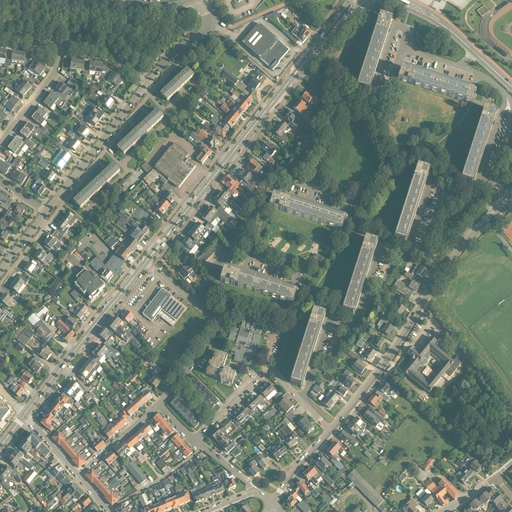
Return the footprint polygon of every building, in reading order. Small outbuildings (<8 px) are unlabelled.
[(262,4),(266,0),(265,0),(263,2),(259,6),(258,8),(255,11),(258,8),(260,6),(262,4)] [(487,10),(487,9),(484,6),(476,11),(481,18),(487,14),(486,14),(485,12),(487,10)] [(369,92),(392,20),(380,16),(357,88),(369,92)] [(259,24),(248,37),(242,44),(270,68),(273,71),(276,68),(274,66),(277,63),(278,64),(280,62),(279,62),(289,51),(287,48),(259,24)] [(296,30),(307,39),(311,34),(302,27),(301,28),(299,27),(296,30)] [(307,39),(296,30),(295,29),(292,33),(292,34),(292,35),(289,39),(296,44),(299,41),(301,42),(301,43),(303,44),(307,39)] [(5,67),(8,67),(9,57),(6,56),(7,52),(1,51),(0,54),(0,59),(6,61),(5,67)] [(8,67),(11,67),(12,61),(18,62),(19,53),(13,52),(12,57),(9,57),(8,67)] [(24,68),(25,69),(30,64),(25,60),(26,54),(19,53),(18,62),(25,63),(24,66),(24,68)] [(77,70),(78,62),(72,61),(72,63),(68,63),(67,68),(71,69),(77,70)] [(30,69),(35,73),(40,66),(38,65),(39,64),(35,62),(32,65),(30,64),(25,69),(26,70),(25,71),(27,72),(28,71),(30,69)] [(83,75),(86,75),(87,68),(84,68),(85,63),(78,62),(77,70),(84,71),(83,75)] [(89,76),(90,72),(96,73),(97,65),(91,64),(90,69),(87,68),(86,75),(89,76)] [(104,66),(97,65),(96,73),(95,77),(102,78),(102,80),(103,81),(108,75),(106,74),(109,70),(105,67),(103,67),(104,66)] [(35,73),(40,77),(45,70),(42,67),(40,66),(35,73)] [(251,88),(248,90),(253,94),(261,84),(258,82),(262,76),(261,76),(263,73),(257,68),(255,71),(256,72),(254,74),(253,74),(251,76),(253,79),(248,86),(251,88)] [(470,104),(473,95),(474,95),(475,92),(474,92),(474,91),(402,68),(398,82),(402,83),(469,105),(470,104)] [(174,82),(180,89),(194,77),(187,70),(181,75),(180,77),(174,82)] [(235,85),(238,81),(225,71),(222,76),(235,85)] [(108,80),(113,84),(118,78),(116,76),(117,76),(113,73),(110,77),(108,75),(103,81),(106,83),(108,80)] [(30,82),(28,81),(24,77),(22,80),(24,82),(20,87),(27,92),(32,87),(28,84),(30,82)] [(113,84),(118,88),(123,81),(120,79),(118,78),(113,84)] [(67,84),(70,87),(73,89),(75,86),(76,79),(71,79),(67,84)] [(167,102),(180,89),(174,82),(168,88),(168,87),(166,89),(167,89),(161,95),(167,102)] [(63,95),(66,92),(71,96),(76,91),(73,89),(70,87),(68,89),(61,84),(56,90),(63,95)] [(12,88),(9,90),(14,94),(18,97),(20,94),(23,97),(27,92),(20,87),(17,92),(12,88)] [(5,99),(6,100),(15,107),(20,102),(12,96),(14,94),(9,90),(7,88),(5,91),(10,95),(6,100),(5,99)] [(106,93),(103,90),(101,93),(103,95),(101,97),(104,99),(101,103),(109,109),(114,103),(107,97),(109,95),(106,93)] [(239,100),(249,108),(253,103),(246,97),(244,100),(232,90),(230,92),(239,100)] [(55,96),(53,94),(49,99),(55,104),(58,107),(62,102),(63,103),(65,100),(57,94),(55,96)] [(313,94),(311,97),(306,94),(302,99),(309,104),(311,101),(315,104),(319,99),(313,94)] [(228,100),(244,113),(249,108),(239,100),(237,102),(232,98),(231,98),(229,97),(228,99),(228,100)] [(55,104),(49,99),(44,105),(51,110),(55,104)] [(11,113),(15,107),(6,100),(2,105),(11,113)] [(230,110),(240,118),(244,113),(228,100),(226,102),(230,105),(229,106),(232,108),(230,110)] [(308,108),(305,106),(299,102),(294,109),(302,115),(305,112),(308,108)] [(230,115),(229,117),(236,123),(240,118),(230,110),(222,104),(219,107),(221,109),(220,109),(227,114),(228,113),(230,115)] [(497,112),(488,110),(484,108),(461,181),(474,185),(497,112)] [(45,121),(49,116),(41,109),(37,114),(45,121)] [(104,115),(96,109),(92,114),(100,121),(104,115)] [(150,118),(144,124),(150,131),(164,118),(157,111),(151,116),(149,118),(150,118)] [(32,119),(39,125),(41,126),(45,121),(37,114),(32,119)] [(92,115),(87,120),(95,127),(100,121),(92,114),(92,115)] [(289,114),(285,119),(292,125),(293,123),(296,125),(296,124),(299,126),(298,126),(301,129),(304,125),(301,122),(301,123),(289,114)] [(230,129),(223,124),(221,127),(217,123),(220,120),(220,119),(216,116),(211,122),(213,124),(226,135),(230,129)] [(231,129),(236,123),(229,117),(226,120),(222,116),(220,119),(220,120),(224,123),(231,129)] [(305,125),(310,129),(313,124),(314,123),(305,116),(300,121),(305,125)] [(85,139),(90,133),(85,128),(87,125),(77,117),(75,120),(81,125),(80,125),(82,127),(77,133),(85,139)] [(28,123),(24,129),(31,134),(33,136),(37,131),(43,136),(45,133),(41,130),(39,128),(37,130),(28,123)] [(212,127),(210,125),(207,123),(203,127),(212,134),(213,133),(216,135),(217,135),(219,137),(220,135),(223,138),(226,135),(213,124),(212,127)] [(277,128),(287,136),(288,134),(287,133),(290,130),(288,128),(289,127),(286,125),(285,126),(282,123),(277,128)] [(136,131),(130,136),(137,143),(150,131),(144,124),(138,129),(136,130),(136,131)] [(287,136),(277,128),(274,133),(276,136),(275,136),(282,142),(287,136)] [(20,134),(27,139),(31,134),(24,129),(20,134)] [(200,146),(198,148),(202,151),(202,152),(204,154),(209,157),(212,153),(210,152),(211,151),(203,144),(204,142),(197,136),(195,135),(192,132),(190,135),(194,139),(194,142),(195,142),(194,142),(200,146)] [(208,137),(209,136),(206,133),(205,134),(201,132),(197,136),(204,142),(205,141),(208,143),(207,144),(212,147),(214,145),(216,147),(217,145),(218,146),(219,144),(215,141),(216,140),(213,137),(211,139),(208,137)] [(119,151),(120,151),(124,155),(137,143),(130,136),(125,141),(123,143),(117,148),(119,150),(118,150),(119,151)] [(319,144),(322,141),(317,136),(314,139),(319,144)] [(17,139),(13,144),(22,151),(26,146),(32,150),(33,148),(25,142),(24,144),(17,139)] [(27,139),(25,142),(33,148),(34,147),(35,146),(31,143),(29,141),(27,140),(27,139)] [(81,145),(74,140),(69,147),(76,152),(81,145)] [(305,150),(307,148),(313,152),(316,149),(306,140),(303,144),(304,145),(305,146),(304,147),(303,147),(302,148),(305,150)] [(22,151),(13,144),(9,149),(18,156),(16,159),(19,160),(21,162),(23,159),(19,157),(20,155),(19,155),(22,151)] [(155,168),(153,171),(159,176),(166,184),(168,181),(171,183),(171,182),(178,188),(195,168),(188,162),(185,160),(189,155),(175,144),(171,149),(171,148),(155,168)] [(273,149),(267,144),(265,146),(264,146),(262,148),(263,148),(262,149),(268,153),(263,158),(267,162),(272,166),(276,161),(271,157),(276,152),(273,149)] [(204,154),(202,152),(202,153),(196,160),(199,162),(202,165),(209,157),(204,154)] [(66,164),(71,158),(67,156),(68,155),(64,153),(59,159),(66,164)] [(41,160),(49,166),(51,164),(43,158),(41,160)] [(11,167),(14,168),(19,160),(16,159),(12,165),(7,162),(5,164),(1,171),(6,175),(11,167)] [(66,164),(59,159),(55,165),(61,170),(66,164)] [(12,178),(17,181),(21,174),(23,171),(18,168),(21,162),(19,160),(14,168),(16,170),(12,178)] [(49,166),(41,160),(41,161),(40,160),(39,163),(42,165),(41,166),(46,170),(49,166)] [(252,161),(248,166),(252,170),(251,172),(260,182),(263,178),(258,173),(262,168),(256,163),(255,163),(252,161)] [(151,184),(156,179),(159,176),(153,171),(146,163),(141,167),(149,175),(143,180),(147,185),(149,186),(151,184)] [(107,185),(121,172),(114,165),(100,178),(107,185)] [(278,177),(281,176),(288,169),(283,165),(275,174),(278,177)] [(394,239),(402,241),(407,243),(430,171),(418,166),(416,172),(394,239)] [(45,178),(51,183),(56,177),(50,172),(49,172),(48,171),(43,177),(45,178)] [(245,171),(239,177),(241,179),(238,182),(254,196),(258,191),(255,189),(257,187),(253,184),(256,181),(245,171)] [(21,174),(17,181),(23,185),(27,178),(21,174)] [(159,176),(156,179),(158,181),(157,181),(163,187),(164,187),(166,189),(168,186),(166,184),(159,176)] [(226,191),(234,199),(238,195),(232,190),(237,184),(226,176),(221,182),(230,189),(228,192),(226,191)] [(87,190),(93,197),(107,185),(100,178),(87,190)] [(41,196),(46,190),(41,186),(43,183),(39,180),(35,185),(39,188),(36,192),(41,196)] [(74,202),(80,209),(93,197),(87,190),(74,202)] [(160,196),(171,204),(171,203),(172,204),(173,202),(173,201),(175,199),(171,195),(172,195),(165,190),(160,196)] [(149,191),(148,192),(160,205),(166,210),(167,209),(168,209),(170,206),(163,200),(162,202),(149,191)] [(230,208),(229,209),(231,207),(229,206),(232,202),(241,211),(243,208),(239,204),(237,202),(234,199),(226,191),(224,194),(223,193),(221,195),(220,195),(219,197),(219,198),(225,203),(225,204),(230,208)] [(162,215),(166,210),(160,205),(148,192),(148,193),(153,198),(152,198),(151,197),(148,201),(150,202),(149,203),(155,207),(154,209),(162,215)] [(274,196),(270,208),(342,231),(346,219),(274,196)] [(217,210),(219,212),(227,220),(230,223),(233,221),(224,211),(227,209),(228,210),(229,209),(230,208),(225,204),(225,203),(219,198),(217,200),(216,200),(215,202),(216,202),(215,203),(220,207),(217,210)] [(13,203),(6,199),(1,208),(6,211),(2,218),(6,220),(12,210),(9,208),(13,203)] [(238,200),(237,202),(239,204),(243,208),(245,207),(238,200)] [(21,217),(25,211),(19,207),(15,213),(14,216),(20,220),(21,217)] [(207,212),(207,213),(215,220),(217,217),(224,223),(227,220),(219,212),(217,214),(217,213),(211,208),(209,210),(208,210),(207,212)] [(121,211),(118,215),(126,221),(129,217),(121,211)] [(209,224),(207,226),(210,229),(211,230),(212,231),(215,228),(211,225),(215,220),(207,213),(202,218),(209,224)] [(63,221),(71,227),(76,221),(75,221),(76,220),(81,224),(82,222),(75,216),(72,219),(68,215),(63,221)] [(131,226),(126,221),(118,215),(112,223),(128,235),(139,244),(145,236),(138,230),(137,230),(131,225),(131,226)] [(7,228),(8,229),(11,224),(6,221),(3,226),(7,228)] [(71,227),(63,221),(58,228),(66,234),(70,227),(71,228),(71,227)] [(133,222),(131,225),(137,230),(138,230),(145,236),(149,231),(142,226),(140,228),(133,222)] [(10,236),(4,232),(7,228),(3,226),(1,224),(0,225),(0,229),(1,230),(0,231),(0,238),(5,242),(10,236)] [(198,224),(193,230),(204,239),(204,238),(200,235),(204,230),(207,232),(209,229),(211,230),(210,229),(207,226),(207,227),(204,224),(202,227),(198,224)] [(196,246),(198,247),(200,244),(204,239),(193,230),(189,235),(193,238),(190,241),(187,238),(186,238),(196,246)] [(64,238),(60,234),(56,231),(50,238),(45,244),(51,250),(54,246),(59,250),(61,247),(58,245),(64,238)] [(128,235),(124,240),(135,249),(139,244),(128,235)] [(183,243),(184,243),(188,246),(185,250),(189,255),(196,246),(186,238),(186,239),(185,239),(185,240),(183,243)] [(111,250),(115,254),(124,264),(131,254),(123,247),(121,247),(118,243),(117,243),(113,239),(107,244),(111,250)] [(342,311),(355,315),(378,243),(365,239),(342,311)] [(131,254),(135,249),(124,240),(122,243),(124,245),(123,247),(131,254)] [(35,257),(42,263),(45,265),(47,261),(50,263),(54,257),(50,254),(47,257),(47,256),(40,251),(35,257)] [(124,264),(115,254),(105,266),(94,254),(87,261),(101,278),(102,278),(109,283),(124,264)] [(416,266),(411,275),(413,276),(415,274),(422,279),(425,275),(426,276),(429,272),(419,266),(421,264),(412,258),(410,262),(416,266)] [(37,279),(44,269),(39,265),(37,269),(30,263),(25,270),(37,278),(37,279)] [(193,273),(188,267),(186,270),(185,269),(184,269),(183,269),(181,270),(182,271),(181,272),(180,273),(179,273),(179,274),(178,274),(184,281),(190,275),(194,280),(197,277),(193,273)] [(83,269),(85,271),(77,279),(79,281),(75,285),(84,295),(87,293),(93,300),(102,292),(103,293),(101,290),(105,287),(95,275),(94,275),(93,275),(92,276),(93,277),(94,278),(93,279),(83,269)] [(220,282),(293,304),(297,292),(224,269),(223,274),(221,273),(220,277),(222,278),(220,282)] [(10,288),(17,293),(24,284),(26,285),(29,281),(20,275),(18,278),(19,279),(18,280),(17,279),(10,288)] [(398,281),(393,289),(407,297),(411,290),(416,293),(420,287),(409,280),(406,286),(398,281)] [(163,290),(143,316),(152,322),(157,316),(157,315),(173,327),(187,309),(163,290)] [(206,290),(200,295),(203,298),(209,293),(206,290)] [(13,296),(11,299),(5,295),(0,301),(6,306),(9,308),(12,304),(13,301),(15,302),(17,299),(13,296)] [(80,304),(83,301),(81,298),(79,296),(76,301),(79,303),(77,305),(71,301),(70,303),(84,314),(88,310),(81,305),(80,304)] [(395,306),(396,303),(390,299),(386,305),(389,307),(392,304),(395,306)] [(75,312),(74,314),(80,320),(84,314),(70,303),(69,304),(70,305),(69,307),(75,312)] [(398,305),(394,312),(401,316),(405,310),(398,305)] [(37,331),(44,340),(45,341),(48,338),(47,337),(52,333),(39,318),(43,314),(44,315),(49,311),(48,310),(44,306),(28,320),(34,328),(37,331)] [(0,310),(0,320),(4,314),(11,319),(13,316),(3,309),(1,312),(0,310)] [(63,309),(61,312),(67,317),(70,315),(63,309)] [(291,383),(299,386),(303,387),(326,315),(314,311),(291,383)] [(134,318),(127,313),(122,319),(129,324),(134,318)] [(388,336),(393,328),(386,324),(388,320),(385,317),(381,321),(383,323),(379,330),(383,332),(382,332),(388,336)] [(70,318),(66,323),(73,329),(77,323),(76,323),(77,323),(75,321),(74,321),(70,318)] [(127,327),(115,318),(111,323),(124,333),(129,340),(130,339),(138,350),(141,347),(132,337),(128,332),(126,331),(128,329),(127,328),(127,327)] [(75,334),(60,321),(56,324),(59,327),(57,328),(64,334),(61,337),(67,343),(75,334)] [(233,328),(228,342),(234,344),(231,354),(236,355),(234,360),(248,365),(251,355),(252,355),(253,354),(253,353),(252,353),(250,352),(251,349),(256,351),(260,337),(259,337),(260,333),(261,333),(263,326),(253,323),(252,324),(243,321),(241,327),(240,326),(238,330),(233,328)] [(124,333),(111,323),(108,328),(115,333),(114,334),(117,336),(118,335),(127,342),(129,340),(124,333)] [(25,347),(34,336),(26,329),(25,331),(21,327),(13,337),(18,341),(17,341),(25,347)] [(111,351),(113,353),(115,355),(117,354),(118,353),(115,349),(112,347),(108,343),(113,337),(108,332),(105,329),(99,336),(106,342),(104,345),(109,348),(112,351),(111,351)] [(380,349),(385,341),(379,338),(376,336),(377,334),(372,331),(370,334),(375,337),(374,338),(377,340),(374,345),(380,349)] [(464,360),(458,356),(453,362),(434,346),(437,343),(436,342),(431,338),(419,352),(413,347),(412,349),(408,354),(412,358),(410,360),(412,361),(403,372),(429,394),(445,374),(450,378),(454,373),(450,370),(451,368),(455,371),(464,360)] [(363,353),(361,355),(360,356),(367,361),(369,359),(372,361),(376,354),(369,350),(366,348),(364,346),(365,344),(360,340),(356,345),(361,349),(362,349),(363,350),(362,352),(363,353)] [(21,353),(25,348),(19,343),(15,348),(21,353)] [(50,349),(43,344),(41,347),(42,348),(38,354),(40,356),(47,361),(49,358),(50,359),(52,356),(51,356),(47,352),(50,349)] [(105,358),(107,360),(110,356),(113,353),(111,351),(112,351),(109,348),(107,350),(101,345),(97,350),(104,355),(106,357),(105,358)] [(93,358),(98,362),(100,360),(104,355),(97,350),(94,354),(95,355),(93,358)] [(221,380),(220,382),(224,383),(225,381),(229,382),(228,384),(232,385),(235,375),(224,371),(223,368),(226,356),(215,352),(214,356),(216,357),(215,361),(213,360),(212,364),(210,363),(208,367),(210,368),(209,372),(207,371),(206,375),(221,380)] [(363,366),(364,365),(361,363),(363,361),(357,356),(357,357),(350,352),(348,355),(358,362),(355,366),(357,367),(355,370),(361,375),(366,368),(363,366)] [(42,368),(38,364),(40,361),(35,357),(33,360),(30,363),(34,366),(32,369),(34,371),(33,371),(34,372),(34,371),(37,373),(42,368)] [(98,362),(93,358),(91,360),(90,359),(87,364),(96,371),(100,367),(101,368),(103,366),(98,362)] [(96,371),(87,364),(83,369),(92,376),(95,371),(96,372),(96,371)] [(158,374),(161,371),(154,364),(151,367),(158,374)] [(92,376),(83,369),(79,374),(80,375),(78,377),(83,381),(85,379),(88,381),(92,376)] [(20,375),(23,377),(18,383),(24,387),(27,383),(28,384),(33,378),(26,373),(23,371),(20,375)] [(347,380),(344,384),(351,389),(355,383),(351,380),(352,379),(349,377),(351,374),(347,371),(342,377),(347,380)] [(157,378),(159,376),(154,372),(152,374),(155,377),(150,383),(156,388),(161,382),(157,378)] [(333,378),(326,372),(323,376),(330,382),(333,378)] [(211,411),(217,405),(219,403),(216,400),(215,401),(193,379),(186,386),(188,389),(189,388),(191,390),(191,391),(193,393),(194,393),(196,395),(196,396),(198,398),(201,400),(200,401),(203,403),(203,402),(206,405),(205,405),(211,411)] [(77,389),(79,387),(72,382),(68,387),(78,395),(81,392),(77,389)] [(344,397),(348,392),(342,388),(344,386),(340,383),(335,391),(344,397)] [(410,396),(413,393),(401,383),(399,386),(410,396)] [(266,384),(263,387),(270,395),(273,397),(277,393),(276,393),(278,390),(274,385),(271,388),(267,384),(266,385),(266,384)] [(380,387),(378,390),(384,395),(387,391),(393,396),(397,390),(391,385),(389,388),(384,384),(381,387),(380,387)] [(20,386),(18,385),(12,393),(18,397),(25,389),(20,386)] [(145,389),(147,392),(143,395),(148,401),(152,397),(151,396),(154,394),(148,386),(145,389)] [(78,395),(68,387),(64,392),(71,397),(75,399),(78,395)] [(266,399),(270,395),(263,387),(260,390),(259,392),(263,396),(261,398),(265,403),(267,400),(266,399)] [(135,391),(133,393),(143,405),(148,401),(143,395),(140,398),(135,391)] [(89,395),(92,399),(96,404),(99,402),(91,393),(89,395)] [(134,403),(139,409),(143,405),(133,393),(131,394),(133,397),(131,399),(134,403)] [(333,404),(338,398),(332,393),(328,399),(325,397),(333,404)] [(64,396),(60,400),(66,405),(68,403),(72,406),(73,404),(70,400),(64,396)] [(263,405),(265,403),(261,398),(258,400),(254,396),(253,397),(252,396),(249,399),(257,407),(261,403),(263,405)] [(373,396),(368,402),(376,408),(380,403),(383,399),(378,396),(376,398),(373,396)] [(178,397),(174,400),(170,404),(172,407),(173,406),(176,408),(175,409),(177,411),(178,411),(180,413),(180,414),(182,416),(183,415),(185,418),(184,419),(187,421),(187,420),(190,423),(189,423),(195,429),(203,421),(200,418),(199,419),(178,397)] [(325,397),(321,402),(329,409),(333,404),(325,397)] [(64,407),(66,405),(60,400),(59,399),(55,404),(66,413),(68,410),(64,407)] [(250,408),(247,410),(252,415),(254,413),(253,411),(257,407),(249,399),(246,402),(247,403),(246,404),(250,408)] [(289,401),(288,401),(286,399),(282,402),(279,400),(275,405),(277,407),(278,406),(282,410),(290,403),(289,402),(289,401)] [(0,421),(1,421),(2,423),(10,413),(0,401),(0,421)] [(139,409),(134,403),(130,407),(135,413),(139,409)] [(285,415),(287,418),(292,413),(290,411),(294,407),(292,405),(292,404),(290,404),(290,403),(282,410),(286,414),(285,415)] [(55,404),(51,409),(58,414),(68,423),(71,420),(64,415),(66,413),(55,404)] [(135,413),(130,407),(129,407),(127,404),(123,408),(124,409),(121,411),(125,416),(128,414),(130,417),(135,413)] [(239,409),(236,412),(244,420),(248,416),(249,417),(252,415),(247,410),(245,413),(241,408),(240,410),(239,409)] [(51,409),(47,414),(58,422),(60,419),(57,416),(58,414),(51,409)] [(372,415),(368,411),(363,417),(376,427),(378,424),(376,422),(378,420),(376,418),(377,417),(378,418),(383,422),(385,420),(375,412),(372,415)] [(240,424),(244,420),(236,412),(233,415),(234,415),(233,416),(236,421),(234,423),(239,428),(241,425),(240,424)] [(117,422),(122,427),(127,423),(124,421),(126,419),(122,414),(120,416),(121,418),(120,419),(117,416),(116,416),(114,413),(112,415),(114,418),(117,422)] [(47,414),(44,418),(51,424),(53,421),(56,424),(58,422),(47,414)] [(150,426),(152,428),(163,419),(159,415),(151,421),(152,423),(150,426)] [(51,424),(44,418),(41,421),(43,422),(41,424),(51,432),(53,429),(49,426),(51,424)] [(109,429),(105,425),(100,419),(99,418),(97,420),(103,427),(103,428),(106,431),(104,433),(109,439),(113,435),(109,429)] [(298,424),(301,427),(307,421),(304,418),(298,424)] [(365,429),(364,429),(366,426),(363,424),(363,423),(361,421),(360,421),(357,418),(352,423),(362,432),(365,429)] [(166,424),(163,419),(152,428),(154,430),(159,426),(161,429),(166,424)] [(290,449),(297,443),(295,440),(298,438),(288,426),(291,423),(286,419),(283,422),(286,425),(278,432),(284,440),(287,437),(289,439),(285,443),(290,449)] [(237,428),(236,426),(233,424),(228,420),(227,422),(231,426),(235,430),(237,428)] [(307,421),(301,427),(305,431),(311,425),(307,421)] [(122,427),(117,422),(113,426),(118,431),(122,427)] [(355,440),(361,445),(362,446),(365,443),(358,437),(360,435),(362,432),(352,423),(348,428),(351,432),(353,435),(354,434),(355,435),(352,437),(355,440)] [(166,424),(161,429),(164,433),(170,428),(166,424)] [(223,428),(219,432),(217,429),(210,435),(215,440),(225,430),(226,430),(226,431),(229,428),(225,424),(222,426),(223,428)] [(147,425),(143,428),(148,434),(152,430),(147,425)] [(314,429),(311,425),(305,431),(308,435),(311,431),(312,432),(314,431),(314,430),(313,429),(314,429)] [(113,426),(109,429),(113,435),(118,431),(113,426)] [(148,434),(143,428),(138,432),(146,441),(150,437),(148,434)] [(174,433),(170,428),(164,433),(163,435),(160,437),(162,440),(167,435),(168,438),(174,433)] [(225,430),(215,440),(219,445),(228,436),(224,432),(226,430),(225,430)] [(52,438),(56,442),(66,433),(64,431),(61,434),(59,432),(52,438)] [(134,436),(139,442),(143,438),(146,441),(138,432),(134,436)] [(66,433),(56,442),(59,446),(66,440),(64,439),(66,437),(68,435),(66,433)] [(89,433),(89,434),(101,449),(105,445),(100,440),(98,441),(97,439),(96,440),(94,437),(94,438),(89,433)] [(344,433),(339,437),(345,443),(348,440),(351,443),(353,440),(350,438),(350,437),(348,435),(347,436),(344,433)] [(38,452),(41,456),(45,459),(50,453),(42,444),(43,443),(41,441),(40,442),(33,434),(30,435),(25,441),(38,452)] [(97,452),(101,449),(89,434),(87,435),(92,440),(91,441),(93,443),(92,443),(94,445),(92,447),(97,452)] [(139,442),(134,436),(129,440),(134,446),(137,449),(141,445),(139,442)] [(173,443),(168,447),(170,450),(181,440),(177,436),(171,441),(173,443)] [(223,449),(232,441),(228,436),(219,445),(223,449)] [(63,449),(73,440),(71,439),(71,438),(67,442),(66,440),(59,446),(60,445),(63,449)] [(73,440),(63,449),(66,453),(72,448),(71,446),(73,445),(72,444),(75,442),(73,441),(73,440)] [(134,446),(129,440),(125,444),(129,448),(128,448),(130,450),(134,446)] [(170,450),(169,451),(172,454),(176,450),(175,449),(177,447),(179,450),(185,444),(181,440),(170,450)] [(355,440),(352,443),(356,447),(357,446),(358,448),(361,445),(355,440)] [(33,451),(36,454),(38,452),(25,441),(24,442),(23,442),(22,443),(22,444),(32,452),(33,451)] [(223,449),(228,454),(234,448),(230,443),(233,441),(232,441),(223,449)] [(281,456),(287,452),(282,446),(283,444),(281,441),(274,446),(276,450),(281,456)] [(125,444),(124,442),(119,446),(129,458),(131,455),(133,458),(135,457),(135,456),(133,453),(130,450),(128,448),(129,448),(125,444)] [(330,447),(336,453),(339,450),(342,453),(345,450),(339,445),(338,446),(334,443),(330,447)] [(22,444),(19,449),(32,459),(36,455),(35,454),(36,454),(33,451),(32,452),(22,444)] [(176,456),(178,458),(181,456),(183,454),(188,449),(185,444),(179,450),(181,452),(179,454),(176,456)] [(70,456),(79,448),(78,446),(76,448),(75,447),(74,449),(72,448),(66,453),(70,456)] [(129,458),(119,446),(114,451),(120,457),(125,453),(129,458)] [(160,459),(169,451),(170,450),(168,447),(160,454),(157,450),(155,452),(160,459)] [(336,453),(330,447),(326,452),(330,455),(329,456),(335,461),(337,458),(334,456),(336,453)] [(79,448),(70,456),(73,460),(72,461),(79,455),(78,454),(79,452),(81,450),(79,448)] [(273,456),(277,461),(279,460),(279,459),(281,456),(276,450),(273,452),(270,448),(267,450),(272,457),(273,456)] [(188,449),(183,454),(187,458),(193,453),(188,449)] [(237,449),(231,455),(234,457),(241,453),(237,449)] [(356,457),(354,454),(349,450),(347,453),(354,459),(356,457)] [(31,471),(32,470),(34,468),(22,459),(24,456),(17,451),(13,456),(25,466),(31,471)] [(72,461),(76,465),(86,455),(84,453),(82,455),(80,457),(79,455),(72,461)] [(113,455),(112,453),(108,456),(116,466),(118,464),(116,462),(117,462),(115,460),(118,457),(115,454),(113,455)] [(86,455),(76,465),(79,469),(86,463),(84,461),(86,459),(88,457),(86,455)] [(263,459),(258,463),(264,470),(269,466),(266,462),(270,460),(266,455),(262,458),(263,459)] [(18,465),(23,469),(25,466),(13,456),(12,457),(11,457),(10,458),(11,459),(8,462),(13,466),(15,468),(18,465)] [(104,460),(109,466),(111,464),(112,466),(113,466),(114,468),(116,466),(108,456),(104,460)] [(477,472),(481,467),(478,465),(478,464),(475,461),(477,459),(473,456),(472,458),(467,464),(477,472)] [(335,483),(327,475),(325,474),(332,468),(328,463),(322,457),(321,458),(320,458),(319,458),(319,459),(315,463),(318,467),(315,470),(314,468),(314,469),(318,473),(319,474),(322,477),(331,487),(335,483)] [(430,467),(434,462),(430,458),(426,463),(430,467)] [(147,480),(130,459),(127,462),(129,464),(126,467),(125,465),(124,465),(128,470),(141,485),(147,480)] [(44,460),(40,463),(44,469),(48,465),(44,460)] [(157,464),(162,470),(166,466),(161,460),(157,464)] [(462,474),(468,479),(473,474),(464,466),(465,465),(459,460),(456,464),(459,466),(465,471),(462,474)] [(252,469),(249,471),(254,477),(259,473),(257,470),(258,469),(255,466),(257,465),(255,461),(250,465),(252,469)] [(338,462),(335,466),(340,470),(343,466),(338,462)] [(190,464),(184,468),(187,474),(188,475),(191,474),(193,473),(194,472),(193,470),(190,464)] [(48,481),(50,484),(63,472),(59,467),(57,469),(53,465),(48,469),(52,474),(54,476),(48,481)] [(2,471),(1,472),(9,477),(13,472),(7,467),(5,469),(4,468),(4,469),(3,468),(2,470),(2,471)] [(317,482),(320,479),(322,477),(319,474),(318,474),(312,468),(311,470),(310,469),(307,472),(317,482)] [(93,472),(92,470),(85,476),(89,480),(100,471),(98,469),(96,471),(95,470),(93,472)] [(40,477),(39,477),(32,470),(31,471),(23,481),(26,484),(29,486),(32,482),(33,482),(40,477)] [(89,480),(92,484),(99,478),(97,477),(99,475),(99,474),(101,473),(100,471),(89,480)] [(457,474),(456,475),(452,471),(448,475),(453,479),(455,477),(464,485),(468,479),(462,474),(460,477),(457,474)] [(3,482),(1,485),(9,492),(12,488),(4,482),(9,477),(1,472),(0,472),(0,479),(0,480),(2,482),(2,481),(3,482)] [(59,480),(61,483),(68,477),(67,477),(67,476),(66,475),(63,472),(50,484),(52,486),(59,480)] [(223,484),(222,484),(223,484),(225,483),(226,486),(228,492),(229,491),(229,490),(232,489),(233,490),(235,489),(235,488),(236,487),(233,480),(229,481),(225,472),(216,476),(218,479),(220,478),(223,484)] [(317,482),(307,472),(303,476),(308,481),(309,481),(312,481),(317,487),(320,485),(317,482)] [(402,482),(407,477),(403,474),(398,479),(402,482)] [(100,479),(99,478),(92,484),(93,483),(96,487),(106,478),(104,476),(102,478),(100,479)] [(68,477),(61,483),(62,483),(56,488),(58,490),(64,485),(66,488),(72,483),(68,477)] [(96,487),(99,490),(105,485),(104,484),(106,482),(108,480),(106,478),(96,487)] [(212,487),(216,496),(225,492),(222,484),(223,484),(220,478),(218,479),(219,481),(211,484),(213,487),(212,487)] [(447,493),(452,489),(447,484),(444,480),(439,485),(436,482),(435,483),(432,480),(424,486),(429,491),(430,491),(436,498),(442,507),(446,504),(446,505),(449,503),(447,500),(444,502),(441,498),(447,493)] [(302,484),(300,481),(299,482),(297,483),(297,484),(296,484),(298,487),(295,490),(297,492),(300,490),(305,496),(309,493),(305,487),(303,483),(302,484)] [(105,485),(99,490),(103,494),(113,486),(111,484),(109,486),(108,485),(107,487),(105,485)] [(205,490),(208,499),(209,499),(210,499),(211,498),(216,496),(212,487),(206,490),(206,489),(207,488),(205,484),(202,486),(205,490)] [(60,495),(52,502),(45,508),(48,511),(59,501),(63,506),(63,505),(80,490),(75,485),(68,492),(69,494),(64,499),(60,495)] [(202,486),(202,485),(195,488),(196,489),(198,493),(202,502),(205,500),(206,501),(207,500),(208,499),(205,490),(202,486)] [(105,499),(112,493),(111,491),(113,490),(112,489),(114,488),(113,486),(103,494),(106,498),(105,499)] [(175,497),(179,507),(179,506),(184,504),(178,487),(174,488),(177,495),(178,495),(178,496),(175,497)] [(179,490),(178,487),(184,504),(190,502),(189,498),(187,493),(184,494),(181,489),(179,490)] [(196,489),(190,491),(196,504),(202,502),(198,493),(196,489)] [(425,498),(422,502),(427,507),(433,501),(426,494),(421,489),(418,493),(422,497),(423,496),(425,498)] [(454,501),(460,496),(452,489),(447,493),(454,501)] [(485,507),(485,506),(490,502),(492,503),(496,507),(502,501),(503,501),(497,495),(491,489),(486,494),(479,500),(478,500),(476,501),(481,508),(482,509),(485,507)] [(80,490),(63,505),(65,507),(76,498),(78,501),(84,496),(83,495),(84,494),(83,493),(82,493),(80,490)] [(373,490),(366,497),(377,508),(384,501),(373,490)] [(105,499),(109,503),(120,493),(118,491),(115,493),(113,494),(112,493),(105,499)] [(52,502),(60,495),(57,492),(50,499),(52,502)] [(122,494),(121,492),(120,493),(109,503),(112,506),(119,500),(123,497),(121,495),(122,494)] [(290,508),(291,508),(297,503),(296,502),(297,501),(296,500),(299,497),(295,493),(290,497),(291,497),(287,502),(289,504),(288,505),(289,506),(288,506),(290,508)] [(142,495),(148,511),(155,511),(153,506),(150,508),(149,506),(150,506),(148,502),(145,494),(142,495)] [(328,505),(329,504),(331,503),(328,500),(329,499),(325,494),(321,498),(328,505)] [(148,511),(142,495),(139,497),(143,508),(144,508),(145,510),(141,511),(148,511)] [(170,499),(170,500),(173,509),(179,507),(175,497),(175,495),(172,496),(173,499),(171,500),(170,499)] [(0,505),(0,510),(1,511),(11,511),(8,507),(5,509),(3,506),(13,499),(11,496),(0,505)] [(168,511),(173,509),(170,500),(167,501),(165,496),(162,497),(168,511)] [(161,503),(159,504),(161,511),(165,511),(168,511),(162,497),(159,498),(161,503)] [(85,508),(91,502),(87,498),(82,502),(80,500),(71,508),(74,511),(78,507),(82,504),(85,508)] [(416,511),(414,510),(418,506),(412,500),(405,507),(407,509),(404,511),(416,511)] [(302,501),(297,506),(303,511),(308,511),(311,510),(302,501)] [(476,511),(477,511),(481,508),(476,501),(469,507),(463,511),(476,511)] [(496,507),(499,511),(506,505),(502,501),(496,507)] [(123,511),(126,510),(124,508),(129,504),(127,502),(122,505),(116,511),(123,511)] [(152,504),(153,506),(155,511),(161,511),(159,504),(158,502),(152,504)]
